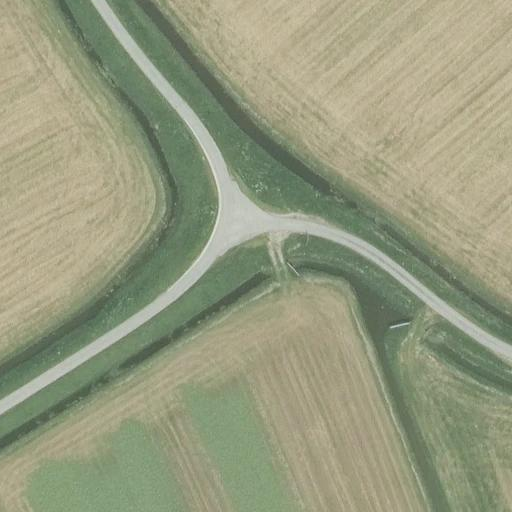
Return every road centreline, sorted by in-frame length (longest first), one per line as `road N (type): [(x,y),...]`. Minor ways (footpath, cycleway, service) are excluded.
road 1 (unclassified): [(0,408),(184,285),(208,263),(225,221),(225,186),(211,147),(93,0)]
road 2 (track): [(511,353),(339,235),(225,221)]
